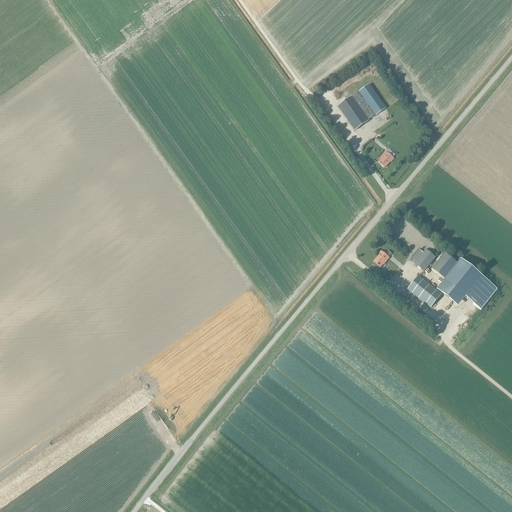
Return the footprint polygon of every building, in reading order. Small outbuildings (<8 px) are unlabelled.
[(376,115),(386,109),(369,85),(360,92),(376,115)] [(353,96),(369,120),(375,115),(376,116),(376,115),(360,92),(353,96)] [(353,96),(338,107),(355,131),(368,121),(368,120),(369,120),(353,96)] [(385,168),(390,162),(391,163),(394,159),(386,152),(380,159),(381,160),(378,163),(385,168)] [(423,253),(419,250),(413,258),(417,261),(414,265),(424,272),(435,258),(426,250),(423,253)] [(383,265),(389,258),(381,251),(378,255),(379,256),(374,262),(380,268),(383,265)] [(438,262),(431,270),(444,281),(457,265),(444,254),(441,259),(439,258),(437,261),(438,262)] [(457,265),(444,281),(465,298),(482,277),(461,260),(457,265)] [(418,277),(408,290),(430,308),(441,295),(418,277)] [(482,277),(465,298),(481,310),(497,290),(482,277)]
